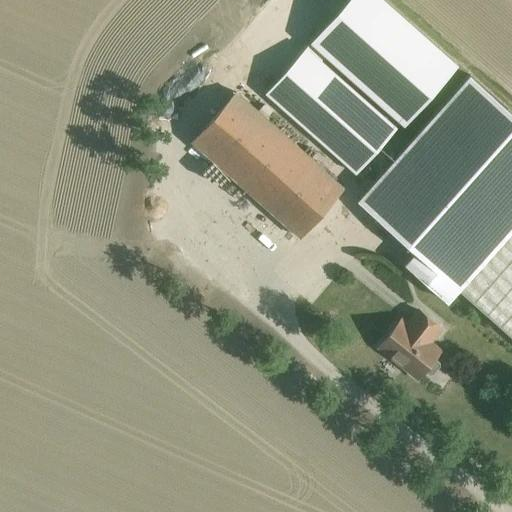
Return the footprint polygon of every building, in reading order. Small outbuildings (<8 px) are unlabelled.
[(322,61),(326,56),(401,123),(454,63),(383,0),(349,0),(307,48),(322,61)] [(265,94),(354,175),(396,128),(307,48),(265,94)] [(511,112),(470,75),(358,201),(415,253),(405,265),(447,302),(458,290),(511,338),(511,112)] [(236,93),(192,142),(300,238),(344,188),(236,93)] [(402,318),(378,348),(418,381),(424,372),(429,376),(432,376),(440,367),(439,363),(435,360),(442,351),(432,343),(443,330),(417,309),(407,322),(402,318)]
